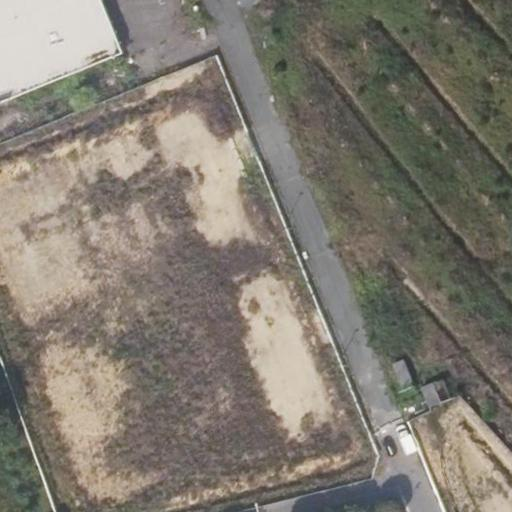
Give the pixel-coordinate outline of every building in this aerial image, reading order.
[(92,0),(0,0),(0,103),(115,63),(92,0)] [(0,142),(0,302),(12,337),(204,272),(174,183),(167,185),(137,96),(0,142)] [(126,511),(276,464),(218,284),(183,295),(179,283),(83,314),(91,337),(26,358),(75,511),(126,511)] [(396,363),(405,385),(417,381),(407,359),(396,363)] [(445,402),(437,384),(433,386),(425,389),(433,407),(445,402)] [(511,511),(511,489),(497,481),(473,503),(466,511),(511,511)]
